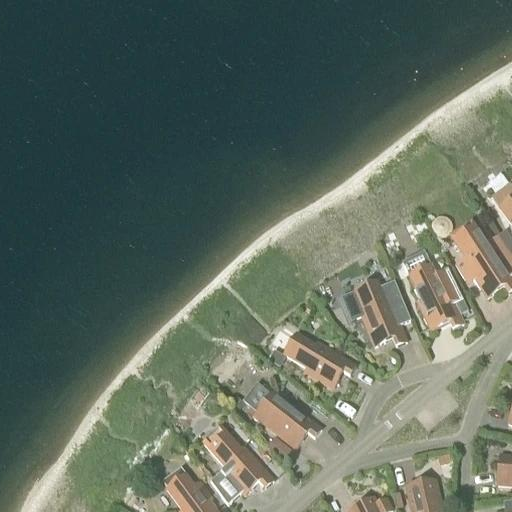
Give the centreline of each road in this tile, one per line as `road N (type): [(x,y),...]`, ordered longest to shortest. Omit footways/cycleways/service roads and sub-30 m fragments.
road 1 (residential): [(359,449),(383,390),(456,369)]
road 2 (residential): [(456,369),(359,449)]
road 3 (residential): [(345,461),(464,442)]
